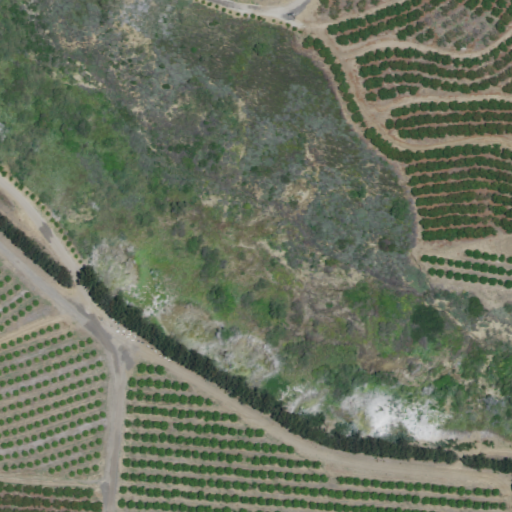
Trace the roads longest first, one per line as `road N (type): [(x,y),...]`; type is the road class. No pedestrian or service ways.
road 1 (residential): [(309,0),(281,18),(246,18),(207,0),(43,224),(78,275),(76,307),(102,324),(116,350),(109,511)]
road 2 (track): [(102,324),(303,446),(498,483),(510,511)]
road 3 (track): [(297,10),(332,51),(378,135),(398,152),(511,150)]
road 4 (track): [(511,39),(470,63),(390,51),(340,66)]
road 5 (track): [(511,107),(409,107),(369,121)]
